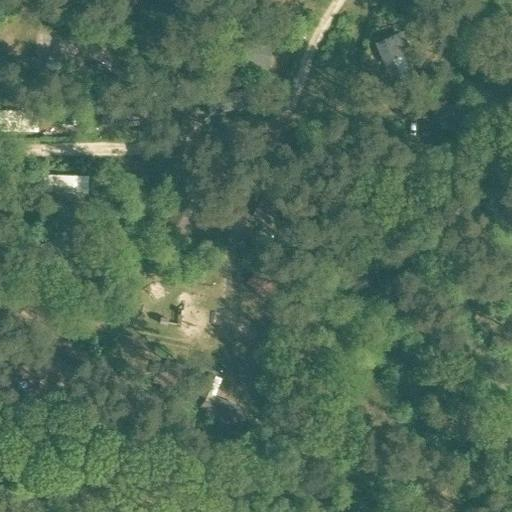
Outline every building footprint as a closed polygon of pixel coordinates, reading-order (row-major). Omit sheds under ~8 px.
[(140,0),(123,0),(125,8),(142,4),(140,0)] [(400,57),(408,53),(400,33),(374,45),(389,79),(406,71),(400,57)] [(234,41),(231,60),(268,65),(271,46),(234,41)] [(247,88),(206,99),(210,115),(251,104),(247,88)] [(93,106),(93,124),(138,125),(139,107),(93,106)] [(38,111),(0,111),(0,130),(38,130),(38,111)] [(74,195),(75,182),(65,175),(53,181),(44,181),(43,193),(52,193),(52,194),(63,201),(74,195)] [(267,224),(287,184),(273,177),(253,217),(267,224)] [(181,196),(166,226),(180,233),(195,203),(181,196)] [(55,235),(41,242),(62,279),(75,272),(55,235)] [(373,249),(363,250),(364,263),(374,263),(373,249)] [(264,267),(253,279),(270,295),(281,283),(264,267)] [(170,363),(166,380),(182,384),(186,367),(170,363)] [(46,375),(16,374),(15,390),(46,391),(46,375)] [(209,376),(196,407),(230,421),(236,406),(214,397),(220,381),(209,376)]
